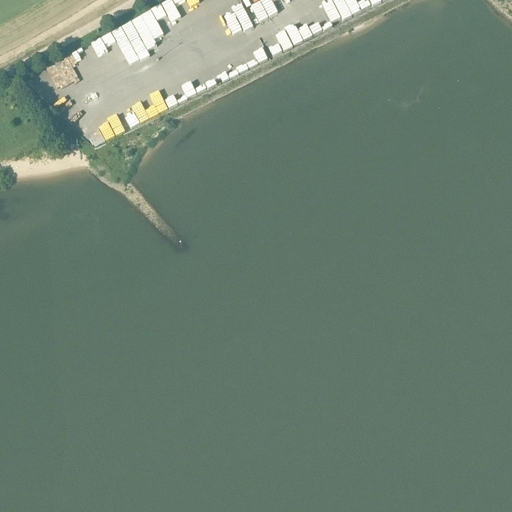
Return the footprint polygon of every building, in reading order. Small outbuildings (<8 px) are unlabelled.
[(165,0),(120,22),(131,44),(152,34),(146,20),(156,15),(161,25),(171,20),(167,11),(177,6),(181,13),(196,6),(213,3),(212,0),(165,0)] [(219,35),(230,30),(224,18),(234,13),(243,34),(265,25),(253,0),(238,0),(209,13),(219,35)] [(256,0),(261,12),(275,7),(277,12),(286,8),(283,0),(256,0)] [(343,0),(352,18),(372,9),(367,0),(343,0)] [(294,25),(303,43),(343,23),(334,5),(325,10),(327,14),(305,25),(303,20),(294,25)] [(282,54),(292,49),(286,34),(276,38),(282,54)] [(107,38),(66,57),(70,63),(83,57),(96,85),(114,76),(100,47),(109,43),(107,38)] [(270,63),(265,51),(251,58),(247,49),(237,54),(239,57),(230,61),(234,71),(221,77),(219,71),(212,74),(218,86),(270,63)] [(188,102),(208,93),(200,74),(179,84),(188,102)] [(95,148),(178,108),(171,94),(161,99),(160,95),(140,105),(137,100),(122,108),(126,116),(89,135),(95,148)]
